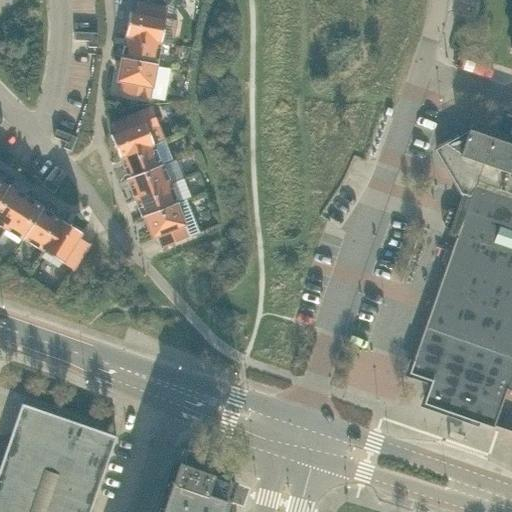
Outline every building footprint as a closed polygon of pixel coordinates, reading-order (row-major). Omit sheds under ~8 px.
[(130,11),(125,35),(161,42),(165,18),(167,8),(138,2),(136,12),(130,11)] [(89,32),(82,32),(75,32),(75,40),(88,40),(89,32)] [(88,47),(89,47),(96,47),(97,32),(89,32),(88,40),(88,47)] [(121,57),(157,64),(161,42),(125,35),(121,57)] [(152,87),(157,64),(121,57),(117,81),(122,82),(121,92),(150,98),(152,87)] [(110,134),(119,157),(153,143),(144,121),(139,111),(112,122),(116,132),(110,134)] [(511,138),(471,124),(469,129),(436,149),(462,195),(459,203),(458,208),(456,208),(454,208),(452,208),(450,208),(448,209),(447,210),(445,211),(444,213),(443,214),(443,215),(443,216),(443,218),(443,220),(443,222),(444,223),(445,225),(446,226),(447,228),(449,229),(450,229),(448,234),(456,237),(428,317),(428,318),(409,373),(431,381),(424,403),(493,427),(511,373),(511,138)] [(69,134),(67,133),(56,129),(53,136),(66,141),(69,134)] [(63,147),(66,148),(71,151),(77,137),(69,134),(66,141),(63,147)] [(126,178),(163,164),(162,163),(161,164),(153,144),(153,143),(119,157),(128,177),(126,178)] [(134,197),(170,183),(163,164),(126,178),(134,197)] [(55,166),(49,175),(47,177),(53,182),(61,171),(55,166)] [(53,193),(55,190),(58,186),(53,182),(47,177),(44,180),(42,184),(53,193)] [(0,198),(9,184),(8,184),(7,185),(0,180),(0,198)] [(141,216),(178,202),(170,183),(134,197),(141,216)] [(26,195),(9,184),(0,198),(0,225),(5,228),(26,195)] [(43,206),(26,195),(5,228),(22,239),(43,206)] [(185,199),(178,202),(141,216),(141,217),(143,216),(151,238),(157,236),(162,247),(199,232),(185,199)] [(44,206),(43,206),(22,239),(23,239),(24,238),(42,250),(62,220),(43,208),(44,206)] [(82,232),(62,220),(42,250),(63,263),(63,262),(73,269),(89,244),(79,237),(82,232)] [(89,511),(116,436),(21,403),(0,464),(0,511),(89,511)] [(216,511),(228,479),(218,475),(180,463),(174,482),(172,482),(171,483),(176,484),(166,511),(216,511)]
